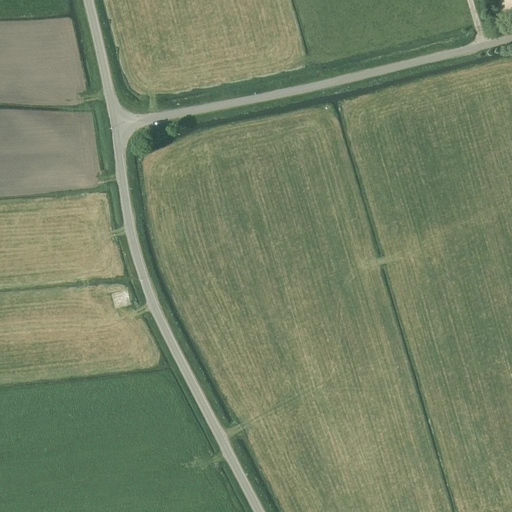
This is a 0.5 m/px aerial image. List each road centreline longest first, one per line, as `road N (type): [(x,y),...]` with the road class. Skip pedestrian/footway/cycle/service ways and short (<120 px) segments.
road 1 (unclassified): [(114,126),(146,289),(258,511)]
road 2 (unclassified): [(114,126),(511,39)]
road 3 (track): [(0,484),(229,456)]
road 4 (unclassified): [(88,0),(114,126)]
